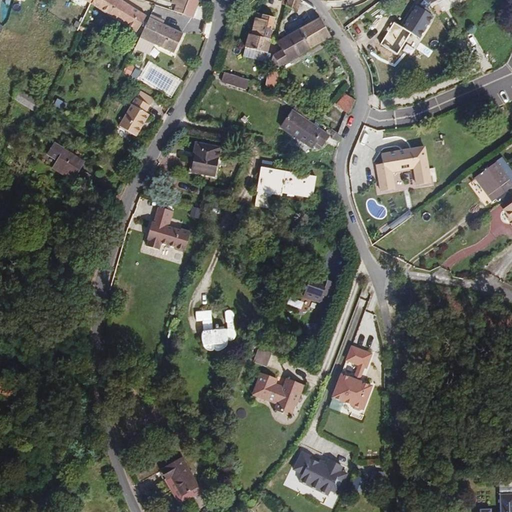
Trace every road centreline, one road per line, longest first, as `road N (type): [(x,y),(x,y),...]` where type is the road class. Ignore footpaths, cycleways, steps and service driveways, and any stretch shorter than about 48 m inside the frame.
road 1 (tertiary): [(132,511),(109,462),(93,389),(91,326),(101,266),(114,223),(201,70),(222,0)]
road 2 (residential): [(314,0),(359,73),(362,115),(339,169),(365,256)]
